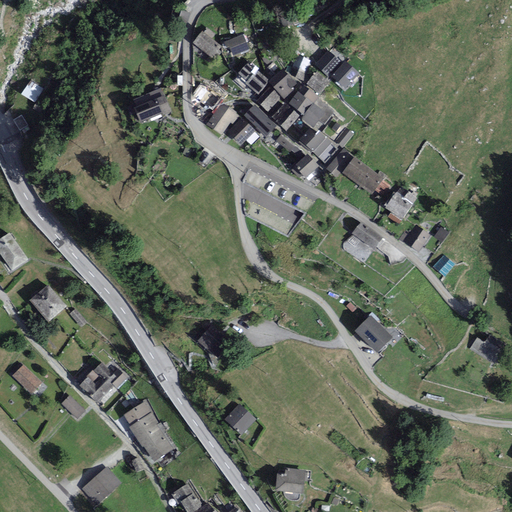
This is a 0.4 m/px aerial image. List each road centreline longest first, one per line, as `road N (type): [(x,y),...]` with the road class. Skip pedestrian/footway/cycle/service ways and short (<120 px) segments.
road 1 (tertiary): [(261,511),(102,282),(30,203),(0,141)]
road 2 (residential): [(231,157),(259,262),(326,306),(379,384),(441,414),(511,424)]
road 3 (residential): [(472,317),(356,213),(231,157)]
road 4 (residential): [(0,294),(46,355),(133,444),(171,511)]
road 5 (residential): [(231,157),(197,131),(187,103),(190,26),(202,3),(214,0)]
